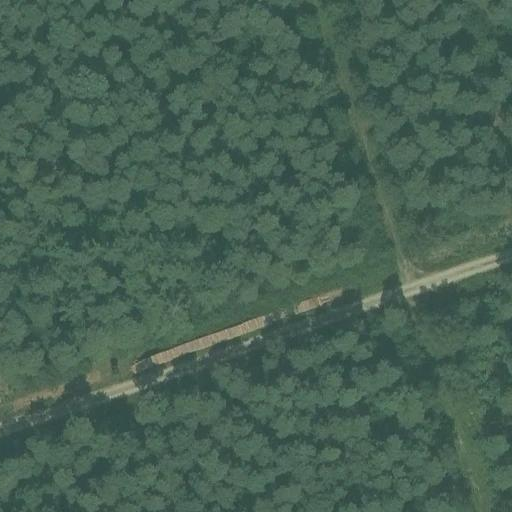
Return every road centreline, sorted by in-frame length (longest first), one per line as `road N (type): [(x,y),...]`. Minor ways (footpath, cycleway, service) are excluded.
road 1 (track): [(313,0),(483,511)]
road 2 (track): [(511,251),(0,421)]
